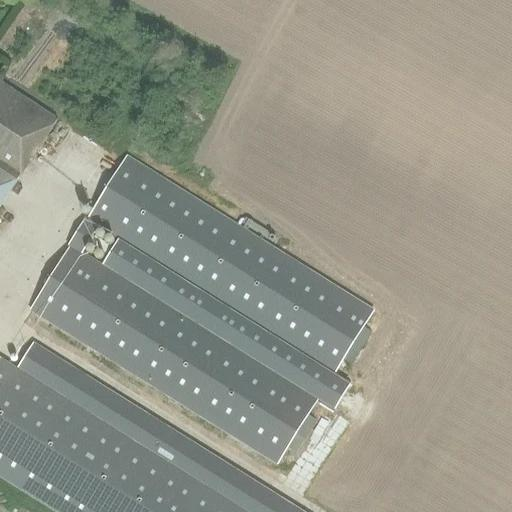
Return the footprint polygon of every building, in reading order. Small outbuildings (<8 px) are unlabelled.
[(0,208),(58,116),(0,79),(0,208)] [(128,158),(31,312),(277,466),(287,450),(308,417),(318,402),(102,266),(86,256),(82,253),(98,228),(106,233),(118,240),(335,376),(344,362),(364,330),(374,313),(128,158)] [(118,240),(102,266),(318,402),(334,412),(350,386),(335,376),(118,240)] [(299,511),(32,344),(17,369),(244,511),(299,511)] [(0,359),(0,478),(54,511),(244,511),(17,369),(0,359)]
